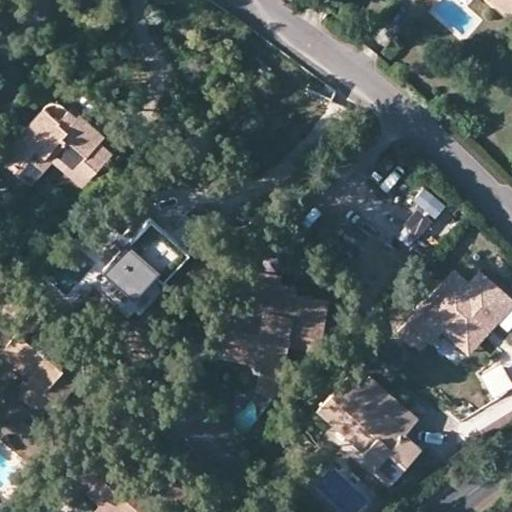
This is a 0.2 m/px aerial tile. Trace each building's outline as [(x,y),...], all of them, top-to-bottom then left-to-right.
[(511,0),(488,0),(506,16),(511,9),(511,0)] [(0,154),(0,160),(19,176),(52,142),(72,159),(76,155),(94,169),(110,152),(96,139),(102,132),(78,112),(75,116),(63,105),(61,105),(59,104),(57,103),(55,103),(53,103),(51,104),(49,104),(46,106),(43,108),(42,107),(0,154)] [(79,186),(94,169),(76,155),(72,159),(52,142),(19,176),(30,186),(51,162),(79,186)] [(148,218),(101,270),(130,296),(150,273),(159,281),(186,251),(148,218)] [(101,270),(93,278),(133,312),(159,281),(150,273),(130,296),(101,270)] [(225,359),(259,363),(282,365),(285,344),(317,348),(325,297),(293,293),(294,285),(279,283),(279,273),(256,271),(253,296),(238,295),(237,304),(222,302),(219,326),(210,325),(208,347),(226,350),(225,359)] [(0,325),(0,377),(9,375),(12,370),(15,373),(20,377),(16,381),(18,396),(30,407),(56,403),(71,384),(57,372),(60,368),(42,352),(42,346),(34,346),(14,330),(11,335),(0,325)] [(277,393),(282,365),(259,363),(255,391),(277,393)] [(345,376),(317,411),(373,463),(369,469),(387,483),(417,448),(401,433),(405,428),(357,386),(345,376)] [(366,377),(357,386),(405,428),(414,418),(366,377)] [(230,394),(220,412),(246,426),(256,409),(230,394)] [(85,494),(96,505),(105,511),(172,511),(174,510),(112,460),(118,453),(105,443),(76,479),(83,484),(88,489),(85,494)] [(305,445),(296,455),(304,461),(312,451),(305,445)]
